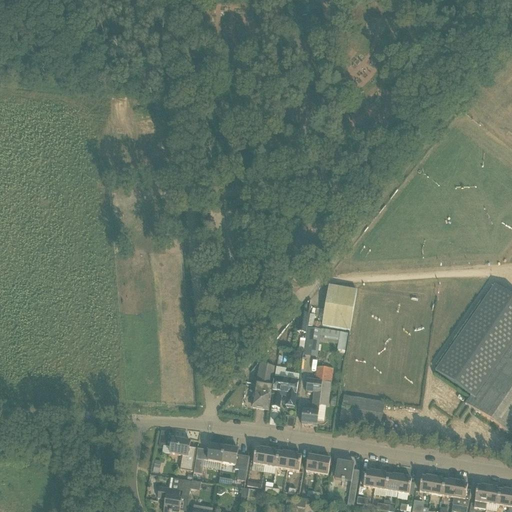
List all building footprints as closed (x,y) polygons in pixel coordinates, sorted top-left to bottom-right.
[(355,155),(356,165),(356,166),(367,165),(366,154),(355,155)] [(471,397),(471,396),(511,337),(511,297),(495,286),(436,373),(471,397)] [(323,327),(353,332),(359,292),(330,287),(323,327)] [(347,335),(341,334),(341,333),(322,330),(322,331),(308,329),(304,356),(318,358),(320,342),(339,345),(339,340),(340,340),(338,351),(345,352),(347,335)] [(511,337),(471,396),(471,397),(465,405),(511,436),(511,337)] [(296,340),(294,358),(303,360),(305,341),(296,340)] [(268,411),(273,382),(275,368),(261,365),(256,393),(255,394),(253,408),(268,411)] [(317,428),(319,409),(329,411),(333,374),(317,372),(315,384),(307,383),(305,395),(312,396),(310,414),(304,413),(302,426),(304,427),(305,428),(308,428),(309,427),(317,428)] [(298,385),(275,381),(273,392),(286,394),(286,398),(287,398),(286,407),(287,407),(287,409),(293,410),(293,408),(295,408),(298,385)] [(345,397),(343,411),(341,421),(380,428),(384,404),(345,397)] [(167,446),(169,433),(162,432),(160,445),(167,446)] [(196,450),(190,449),(191,443),(173,440),(170,455),(180,457),(183,457),(183,459),(181,471),(193,473),(195,460),(196,450)] [(198,450),(196,460),(194,474),(202,476),(204,462),(222,465),(225,448),(211,446),(210,452),(198,450)] [(238,456),(238,451),(225,448),(222,465),(235,467),(234,470),(239,471),(237,481),(246,483),(249,458),(238,456)] [(256,450),(254,466),(265,468),(268,451),(260,449),(260,451),(256,450)] [(268,451),(265,468),(277,470),(279,454),(276,454),(276,452),(268,451)] [(277,470),(288,472),(291,454),(283,453),(282,455),(279,454),(277,470)] [(288,472),(299,474),(302,458),(298,458),(299,456),(291,454),(288,472)] [(309,457),(306,474),(317,476),(320,459),(309,457)] [(317,476),(328,478),(331,461),(320,459),(317,476)] [(355,466),(338,463),(335,481),(351,484),(355,466)] [(366,473),(364,489),(375,491),(378,474),(370,472),(370,474),(366,473)] [(375,491),(387,492),(389,477),(386,477),(386,475),(378,474),(375,491)] [(387,492),(397,494),(398,494),(401,477),(393,476),(392,478),(389,477),(387,492)] [(398,494),(409,496),(412,481),(408,480),(409,479),(401,477),(398,494)] [(422,479),(420,494),(431,496),(434,479),(426,478),(426,479),(422,479)] [(434,479),(431,496),(443,498),(445,483),(442,482),(442,480),(434,479)] [(443,498),(454,500),(457,483),(449,481),(448,483),(445,483),(443,498)] [(183,489),(190,490),(192,483),(185,482),(183,489)] [(191,490),(200,492),(201,484),(192,482),(191,490)] [(467,511),(471,492),(467,491),(468,487),(464,486),(465,484),(457,483),(454,500),(451,511),(467,511)] [(478,488),(476,498),(474,509),(486,511),(486,506),(487,506),(490,488),(482,487),(481,489),(478,488)] [(490,488),(487,506),(498,508),(501,492),(497,491),(498,490),(490,488)] [(180,511),(181,507),(182,500),(179,500),(181,492),(177,492),(169,490),(168,490),(160,489),(158,500),(166,501),(163,511),(180,511)] [(190,490),(183,489),(182,497),(189,499),(190,490)] [(243,490),(241,503),(247,504),(249,491),(243,490)] [(353,508),(356,491),(350,490),(347,507),(353,508)] [(498,508),(509,510),(511,492),(504,491),(504,492),(501,492),(498,508)] [(385,501),(384,506),(383,511),(394,511),(395,510),(393,509),(394,507),(390,507),(391,502),(385,501)] [(297,502),(296,504),(293,504),(291,511),(296,511),(297,509),(305,510),(306,504),(297,502)] [(423,511),(424,504),(414,502),(412,511),(423,511)]
